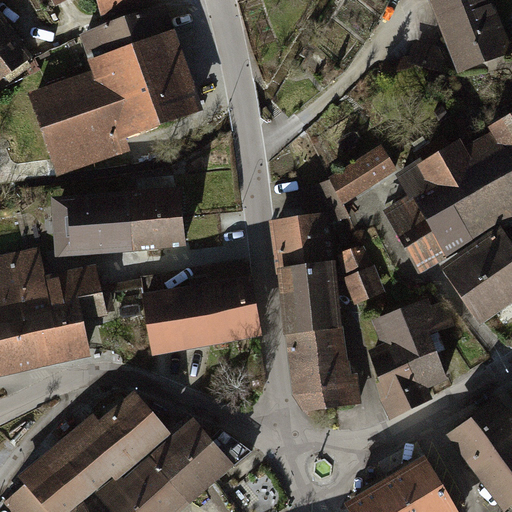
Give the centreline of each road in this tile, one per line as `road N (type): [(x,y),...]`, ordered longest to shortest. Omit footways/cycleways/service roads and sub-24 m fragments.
road 1 (residential): [(220,0),(253,152),(292,448)]
road 2 (tertiary): [(87,376),(183,389),(292,448)]
road 3 (residential): [(87,376),(0,484)]
